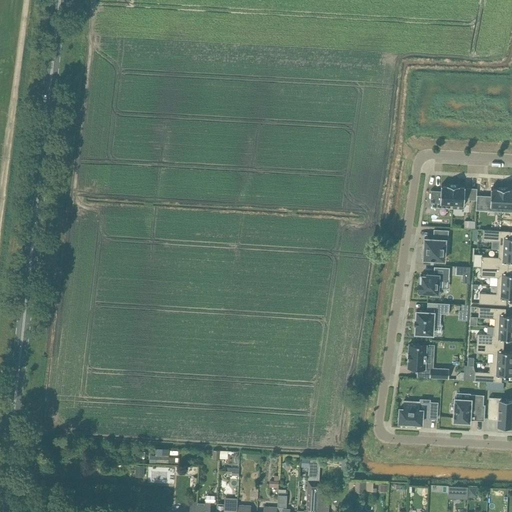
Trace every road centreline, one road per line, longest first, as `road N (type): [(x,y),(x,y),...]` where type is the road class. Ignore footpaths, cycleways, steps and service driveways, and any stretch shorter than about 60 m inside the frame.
road 1 (primary): [(59,0),(2,511)]
road 2 (residential): [(511,445),(392,439),(378,421),(419,156),(511,158)]
road 3 (track): [(26,0),(0,220)]
